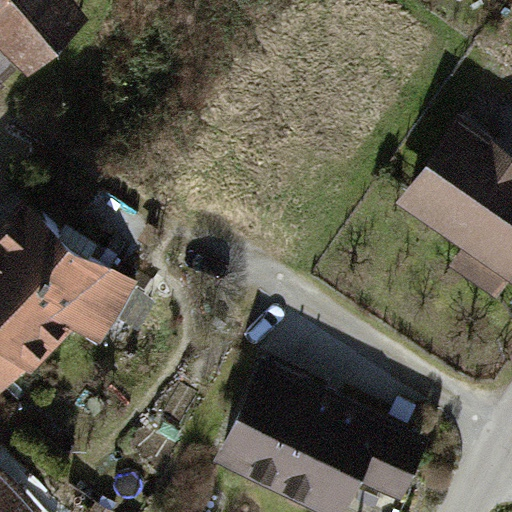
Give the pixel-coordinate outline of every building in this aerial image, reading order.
[(0,0),(0,34),(52,80),(112,11),(99,0),(0,0)] [(511,134),(488,118),(428,200),(489,244),(474,266),(511,293),(511,134)] [(169,271),(52,170),(0,229),(0,395),(8,402),(92,305),(119,328),(169,271)] [(468,423),(288,347),(245,449),(373,503),(386,472),(438,494),(468,423)] [(0,511),(53,511),(63,502),(0,443),(0,511)]
